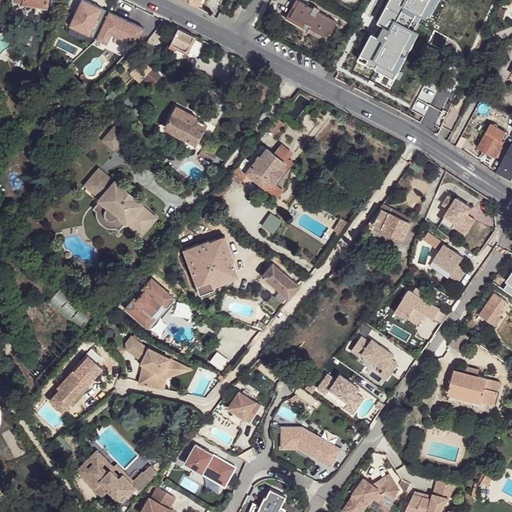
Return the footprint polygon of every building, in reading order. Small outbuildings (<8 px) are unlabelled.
[(144,28),(85,0),(80,0),(69,25),(107,43),(111,34),(136,45),(144,28)] [(295,0),(287,15),(290,17),(299,0),(295,0)] [(301,0),(299,0),(290,17),(296,20),(310,28),(320,11),(301,0)] [(501,9),(497,18),(502,20),(506,11),(501,9)] [(337,21),(320,11),(310,28),(325,36),(329,29),(332,31),(337,21)] [(308,31),(310,28),(296,20),(294,23),(308,31)] [(194,35),(178,27),(169,44),(175,48),(178,45),(186,50),(194,35)] [(204,41),(194,35),(186,50),(197,55),(204,41)] [(142,78),(151,68),(146,64),(137,74),(142,78)] [(257,80),(249,96),(261,102),(269,86),(257,80)] [(209,122),(179,104),(166,128),(196,145),(209,122)] [(277,117),(267,129),(274,135),(284,123),(277,117)] [(493,124),(488,132),(503,140),(508,132),(493,124)] [(123,139),(111,129),(98,143),(110,153),(123,139)] [(503,140),(488,132),(480,148),(497,157),(505,142),(503,140)] [(281,144),(274,153),(283,160),(291,152),(281,144)] [(205,147),(199,155),(211,165),(217,157),(205,147)] [(511,147),(503,163),(499,172),(498,173),(511,182),(511,147)] [(257,159),(253,164),(246,173),(248,175),(263,187),(269,181),(272,183),(280,173),(285,168),(283,160),(274,153),(268,148),(267,150),(264,148),(256,158),(257,159)] [(244,158),(230,175),(240,184),(248,175),(246,173),(253,164),(251,163),(244,158)] [(143,203),(133,196),(131,197),(129,197),(128,197),(125,195),(124,193),(123,192),(123,190),(124,187),(117,181),(115,183),(98,170),(88,181),(95,187),(98,187),(105,192),(99,198),(98,200),(99,201),(102,204),(99,209),(102,218),(110,225),(118,225),(122,221),(126,224),(127,225),(128,224),(130,222),(144,234),(157,219),(141,205),(143,203)] [(84,186),(99,198),(105,192),(98,187),(95,187),(88,181),(84,186)] [(224,182),(213,196),(218,201),(230,187),(224,182)] [(131,197),(133,196),(134,193),(135,190),(132,187),(130,185),(126,185),(124,187),(123,190),(123,192),(124,193),(125,195),(128,197),(129,197),(131,197)] [(440,220),(450,227),(452,225),(455,220),(463,226),(470,216),(466,213),(471,207),(456,197),(454,199),(447,195),(442,203),(449,208),(440,220)] [(120,230),(126,224),(122,221),(118,225),(110,225),(102,218),(99,209),(102,204),(99,201),(94,207),(97,210),(97,215),(98,220),(102,225),(106,228),(112,229),(117,228),(120,230)] [(414,219),(386,204),(385,203),(380,209),(382,209),(411,224),(414,219)] [(209,212),(203,207),(194,218),(199,222),(209,212)] [(404,240),(411,224),(382,209),(380,214),(375,224),(374,226),(404,240)] [(380,214),(378,213),(371,222),(375,224),(380,214)] [(463,226),(455,220),(452,225),(465,233),(474,219),(470,216),(463,226)] [(142,236),(144,234),(130,222),(128,224),(142,236)] [(401,244),(404,240),(374,226),(373,229),(401,244)] [(422,236),(434,244),(438,238),(426,230),(422,236)] [(206,272),(233,262),(225,237),(210,243),(199,246),(199,245),(184,251),(193,273),(196,271),(205,269),(206,272)] [(438,238),(434,244),(438,247),(442,241),(438,238)] [(444,243),(433,259),(452,272),(450,275),(459,281),(466,270),(457,265),(463,256),(444,243)] [(44,271),(31,260),(27,266),(40,276),(44,271)] [(238,275),(233,262),(206,272),(205,269),(196,271),(201,285),(210,282),(211,285),(238,275)] [(272,264),(260,277),(277,292),(283,286),(292,295),(298,288),(272,264)] [(201,285),(196,271),(193,273),(201,295),(214,290),(213,287),(211,285),(210,282),(201,285)] [(176,299),(152,277),(143,288),(145,290),(137,299),(135,297),(126,307),(150,329),(158,319),(153,315),(162,303),(168,308),(176,299)] [(283,286),(277,292),(287,301),(292,295),(283,286)] [(411,290),(395,314),(408,321),(409,320),(418,325),(425,315),(434,321),(442,311),(423,298),(426,293),(419,289),(416,293),(411,290)] [(50,299),(82,326),(90,317),(58,290),(50,299)] [(491,323),(498,314),(507,301),(495,292),(479,315),(491,323)] [(153,315),(158,319),(168,308),(162,303),(153,315)] [(447,315),(442,311),(434,321),(440,325),(447,315)] [(501,316),(498,314),(491,323),(495,326),(501,316)] [(449,343),(460,351),(471,337),(459,329),(449,343)] [(145,348),(128,335),(123,342),(123,348),(139,360),(137,363),(139,364),(135,382),(153,386),(158,375),(172,369),(175,363),(145,347),(145,348)] [(101,368),(103,365),(107,360),(92,347),(72,369),(78,375),(87,383),(92,377),(95,380),(103,370),(101,368)] [(158,375),(153,386),(160,388),(165,378),(187,369),(175,363),(172,369),(158,375)] [(107,370),(103,365),(101,368),(103,370),(95,380),(101,384),(109,375),(105,372),(107,370)] [(467,366),(466,371),(477,374),(479,369),(467,366)] [(448,394),(481,403),(486,387),(488,378),(477,374),(466,371),(455,368),(448,394)] [(66,388),(75,396),(87,383),(78,375),(66,388)] [(501,381),(488,378),(486,387),(498,391),(501,381)] [(62,385),(50,399),(63,410),(75,396),(66,388),(62,385)] [(486,387),(481,403),(494,407),(498,391),(486,387)] [(239,392),(228,409),(250,423),(260,406),(239,392)] [(300,428),(282,428),(282,449),(299,449),(299,445),(303,445),(314,451),(311,456),(320,460),(321,457),(325,459),(323,462),(332,467),(342,450),(329,443),(329,444),(321,440),(322,438),(310,432),(310,433),(300,428)] [(57,438),(51,443),(63,461),(69,456),(57,438)] [(227,473),(232,476),(236,468),(196,445),(185,465),(222,486),(227,476),(225,475),(227,473)] [(299,445),(299,449),(311,456),(314,451),(303,445),(299,445)] [(97,448),(75,470),(81,476),(94,463),(104,474),(111,467),(113,465),(97,448)] [(372,465),(367,461),(361,470),(366,473),(372,465)] [(157,462),(152,467),(156,471),(161,466),(157,462)] [(94,463),(81,476),(100,495),(107,488),(120,501),(132,489),(136,485),(139,488),(156,471),(152,467),(150,465),(142,472),(141,471),(130,482),(125,477),(123,478),(119,475),(111,467),(104,474),(94,463)] [(488,465),(481,477),(491,483),(498,471),(488,465)] [(227,476),(222,486),(225,488),(230,478),(232,476),(227,473),(225,475),(227,476)] [(374,484),(365,477),(354,493),(355,494),(349,502),(360,510),(367,502),(372,501),(380,506),(379,508),(383,511),(387,511),(392,507),(391,506),(394,502),(393,501),(396,497),(395,496),(400,488),(390,473),(374,484)] [(411,483),(402,479),(399,485),(406,494),(411,483)] [(439,484),(433,498),(447,505),(453,491),(439,484)] [(176,498),(158,488),(152,499),(150,499),(142,511),(174,511),(170,509),(176,498)] [(287,497),(271,489),(267,498),(265,497),(260,509),(256,507),(253,511),(283,511),(284,511),(281,509),(287,497)] [(415,492),(405,511),(443,511),(447,505),(433,498),(432,500),(430,503),(424,499),(425,497),(415,492)]
